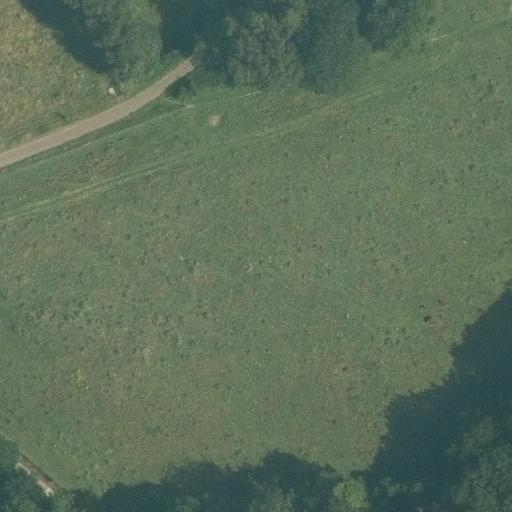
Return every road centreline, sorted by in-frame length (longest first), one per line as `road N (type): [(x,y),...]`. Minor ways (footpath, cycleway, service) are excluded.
road 1 (track): [(135,105),(255,0)]
road 2 (track): [(0,161),(135,105)]
